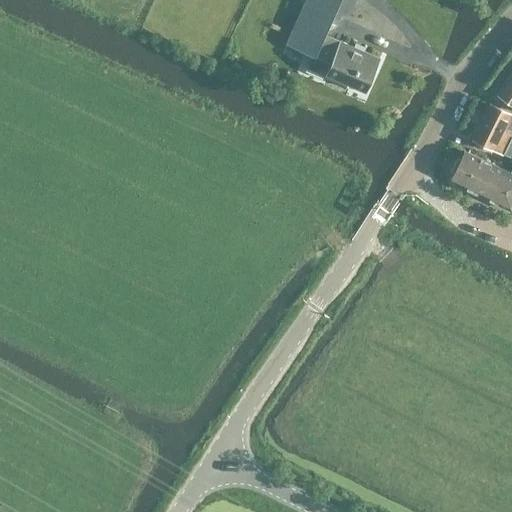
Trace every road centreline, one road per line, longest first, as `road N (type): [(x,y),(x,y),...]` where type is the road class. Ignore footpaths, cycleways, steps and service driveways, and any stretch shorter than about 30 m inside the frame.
road 1 (unclassified): [(215,466),(406,181)]
road 2 (unclassified): [(406,181),(511,25)]
road 3 (residential): [(511,237),(406,181)]
